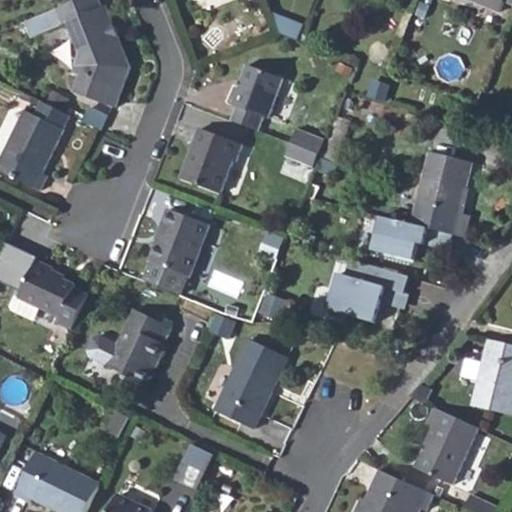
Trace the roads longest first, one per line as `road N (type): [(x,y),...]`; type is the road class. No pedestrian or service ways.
road 1 (residential): [(313,511),(339,458),(511,244)]
road 2 (residential): [(146,0),(171,74),(122,202),(89,233)]
